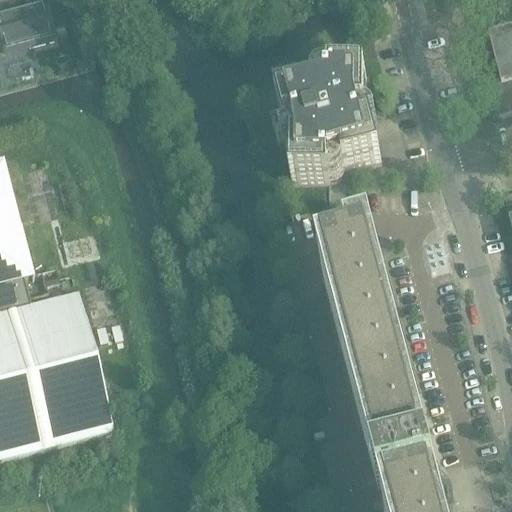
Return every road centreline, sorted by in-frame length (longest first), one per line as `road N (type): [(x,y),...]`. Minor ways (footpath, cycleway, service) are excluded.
road 1 (tertiary): [(448,173),(511,407)]
road 2 (tertiary): [(448,173),(401,0)]
